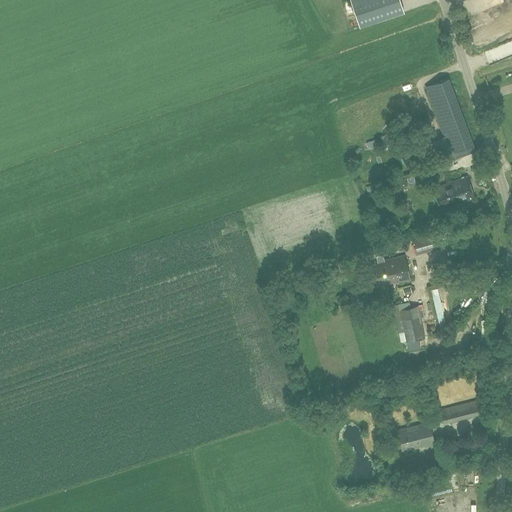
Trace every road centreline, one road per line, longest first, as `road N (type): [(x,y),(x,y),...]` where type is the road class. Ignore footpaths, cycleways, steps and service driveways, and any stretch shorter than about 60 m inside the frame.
road 1 (unclassified): [(511,226),(442,0)]
road 2 (unclassified): [(498,511),(511,310)]
